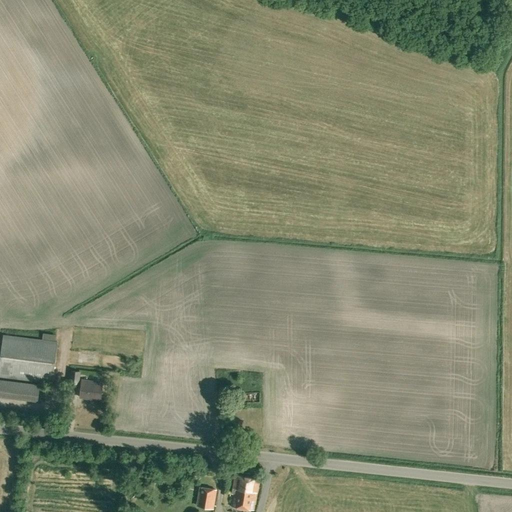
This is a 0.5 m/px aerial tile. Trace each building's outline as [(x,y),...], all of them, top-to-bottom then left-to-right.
[(0,376),(52,383),(58,340),(3,334),(0,357),(0,376)] [(71,370),(70,383),(79,384),(80,371),(71,370)] [(0,396),(38,401),(40,385),(0,379),(0,396)] [(101,399),(102,383),(93,382),(93,380),(81,379),(80,397),(101,399)] [(240,402),(260,401),(259,391),(239,392),(240,402)] [(227,438),(238,438),(237,430),(234,430),(234,426),(226,427),(227,438)] [(253,510),(258,479),(235,475),(232,492),(233,492),(231,506),(253,510)] [(218,488),(199,487),(196,506),(213,509),(218,488)]
